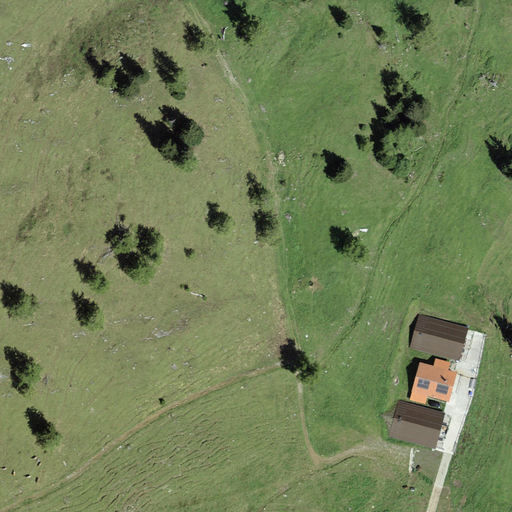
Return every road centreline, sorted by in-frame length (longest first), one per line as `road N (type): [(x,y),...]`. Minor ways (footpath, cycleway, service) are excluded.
road 1 (track): [(442,468),(366,450),(279,473),(239,511)]
road 2 (track): [(480,336),(430,511)]
